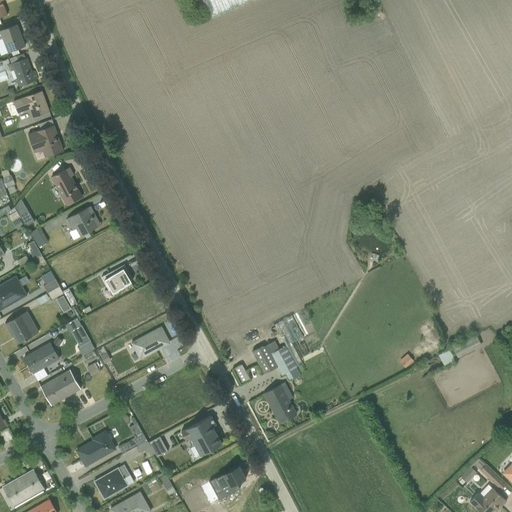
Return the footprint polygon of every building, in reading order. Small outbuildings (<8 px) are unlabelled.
[(0,0),(0,16),(12,12),(7,0),(0,0)] [(196,0),(205,20),(254,0),(196,0)] [(0,50),(1,54),(26,46),(18,22),(0,27),(0,50)] [(19,86),(34,80),(25,58),(10,64),(19,86)] [(21,122),(48,111),(40,90),(12,101),(21,122)] [(36,158),(63,149),(54,125),(28,134),(36,158)] [(50,178),(64,205),(81,197),(67,170),(50,178)] [(158,221),(170,247),(264,201),(259,191),(262,189),(253,172),(174,210),(179,220),(167,226),(163,218),(158,221)] [(19,224),(26,221),(17,199),(10,203),(19,224)] [(75,237),(100,224),(90,205),(65,217),(75,237)] [(31,246),(41,241),(34,228),(24,233),(31,246)] [(0,233),(0,269),(16,260),(0,233)] [(236,248),(182,273),(220,354),(256,337),(249,322),(267,313),(236,248)] [(135,283),(124,265),(101,279),(112,297),(135,283)] [(18,268),(0,277),(0,310),(32,293),(18,268)] [(39,283),(44,298),(56,294),(50,279),(39,283)] [(342,335),(359,326),(354,315),(350,314),(352,307),(345,305),(346,301),(343,294),(345,283),(294,309),(291,303),(280,308),(278,318),(268,323),(274,336),(260,343),(276,375),(280,373),(283,379),(295,373),(310,403),(311,404),(329,394),(326,388),(329,377),(333,375),(326,373),(334,369),(337,358),(342,335)] [(63,286),(56,289),(59,295),(50,298),(56,311),(63,308),(66,316),(69,315),(66,307),(72,304),(67,291),(66,292),(63,286)] [(42,292),(31,296),(33,302),(44,298),(42,292)] [(29,304),(7,316),(19,339),(42,327),(29,304)] [(67,333),(76,354),(88,348),(72,316),(58,323),(64,335),(67,333)] [(139,360),(172,342),(162,325),(130,343),(139,360)] [(68,354),(56,333),(25,350),(36,371),(68,354)] [(246,349),(256,372),(270,366),(259,343),(246,349)] [(448,349),(451,356),(467,350),(465,343),(448,349)] [(74,360),(40,378),(52,401),(86,384),(74,360)] [(80,366),(85,375),(95,370),(90,361),(80,366)] [(233,383),(243,378),(235,363),(225,367),(233,383)] [(263,394),(279,423),(300,412),(284,382),(263,394)] [(0,424),(9,419),(0,403),(0,424)] [(186,430),(199,455),(225,442),(212,416),(186,430)] [(108,421),(74,440),(88,465),(122,447),(108,421)] [(149,454),(162,449),(155,434),(143,439),(149,454)] [(118,462),(95,476),(108,496),(131,482),(118,462)] [(511,463),(502,474),(511,483),(511,463)] [(465,465),(455,473),(461,481),(472,473),(465,465)] [(32,470),(3,486),(14,506),(43,490),(32,470)] [(108,501),(114,511),(145,511),(154,507),(142,483),(108,501)] [(470,503),(479,511),(495,511),(506,502),(491,488),(483,497),(479,493),(470,503)] [(56,511),(50,500),(28,511),(56,511)]
